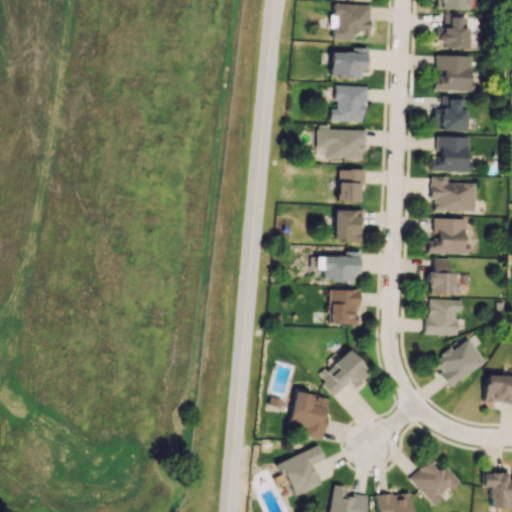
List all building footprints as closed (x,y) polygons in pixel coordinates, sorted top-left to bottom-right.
[(434,0),(434,8),(464,9),(464,0),(434,0)] [(367,4),(332,3),(332,26),(330,26),(330,39),(351,39),(351,34),(367,34),(367,4)] [(466,48),(466,27),(458,27),(459,14),(442,14),(441,26),(434,26),(433,40),(441,40),(441,48),(466,48)] [(365,69),(365,47),(350,47),(350,52),(328,51),(327,76),(358,77),(358,69),(365,69)] [(431,90),(469,91),(470,55),(433,54),(433,73),(431,73),(431,90)] [(363,86),(333,84),(332,109),(328,108),(327,120),(362,121),(363,86)] [(464,109),(457,109),(458,95),(440,95),(439,110),(430,109),(430,124),(439,124),(438,130),(463,130),(464,109)] [(313,146),(322,147),(321,158),(360,159),(361,130),(313,128),(313,146)] [(468,172),(468,155),(465,154),(466,136),(433,135),(433,158),(428,158),(427,171),(468,172)] [(362,169),(335,168),(334,201),(356,202),(356,183),(361,183),(362,169)] [(472,183),(444,182),(444,176),(430,176),(428,210),(471,212),(472,183)] [(359,210),(332,209),(331,240),(358,241),(359,210)] [(464,253),(465,218),(432,217),(431,239),(425,239),(425,252),(464,253)] [(351,281),(351,273),(357,273),(358,251),(342,250),(342,256),(313,255),(312,268),(320,268),(319,280),(351,281)] [(447,258),(431,257),(430,271),(425,271),(425,293),(452,294),(453,272),(446,272),(447,258)] [(355,289),(327,288),(326,323),(354,324),(355,289)] [(453,334),(454,310),(458,311),(459,299),(424,298),(423,333),(453,334)] [(482,362),(466,338),(432,359),(439,371),(436,373),(444,386),(482,362)] [(346,381),(352,387),(367,373),(345,349),(315,377),(332,394),(346,381)] [(482,401),(511,401),(511,375),(482,375),(482,401)] [(318,439),(327,398),(292,391),(285,424),(301,427),(300,435),(318,439)] [(289,495),(315,484),(307,465),(321,459),(315,444),(274,462),(289,495)] [(456,480),(442,465),(438,468),(428,457),(406,478),(429,504),(456,480)] [(487,507),(511,507),(511,483),(511,479),(504,479),(504,472),(479,473),(480,486),(487,486),(487,507)] [(324,511),(360,511),(363,496),(343,493),(344,486),(330,484),(324,511)] [(372,495),(373,511),(408,511),(406,491),(372,495)]
